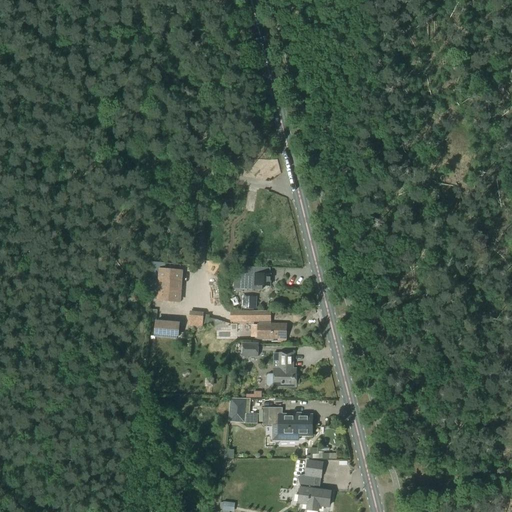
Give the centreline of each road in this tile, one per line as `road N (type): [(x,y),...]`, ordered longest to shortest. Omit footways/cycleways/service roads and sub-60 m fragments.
road 1 (primary): [(376,511),(251,0)]
road 2 (track): [(0,273),(142,300),(122,511)]
road 3 (track): [(69,0),(110,159)]
